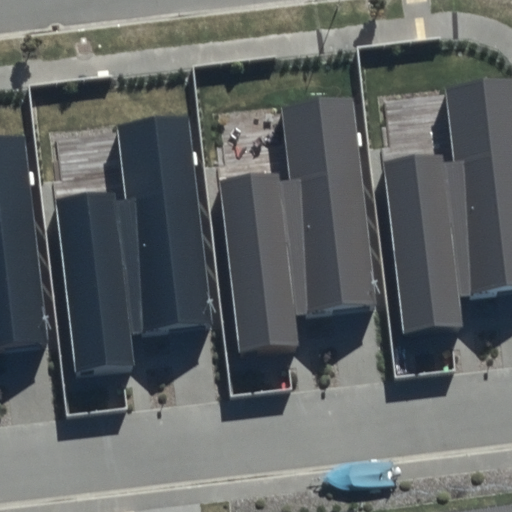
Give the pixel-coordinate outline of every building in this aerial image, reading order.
[(511,290),(511,81),(445,90),(452,154),(382,163),(402,336),(461,330),(457,296),(511,290)] [(376,303),(352,97),(282,105),(290,170),(219,178),(239,352),(299,345),(295,312),(376,303)] [(211,322),(187,117),(117,125),(125,190),(55,197),(75,372),(134,365),(130,331),(211,322)] [(0,349),(47,345),(24,137),(0,139),(0,349)] [(511,511),(511,502),(443,511),(511,511)]
